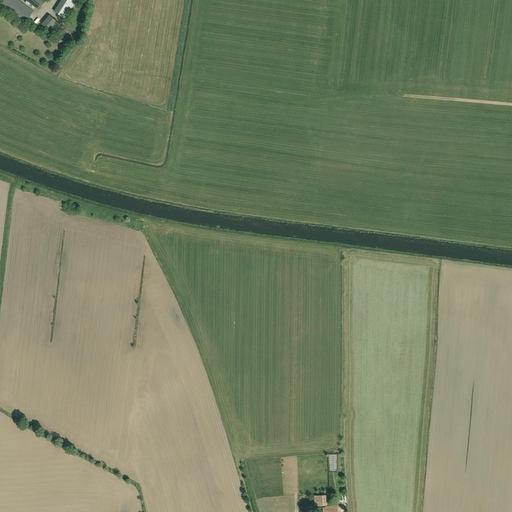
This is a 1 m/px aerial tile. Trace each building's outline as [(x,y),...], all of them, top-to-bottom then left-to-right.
[(0,0),(0,3),(25,22),(33,11),(18,0),(0,0)] [(45,0),(26,0),(39,9),(45,0)] [(61,0),(54,11),(65,19),(73,6),(75,7),(77,4),(75,3),(77,0),(61,0)] [(49,15),(41,24),(55,36),(63,27),(49,15)] [(314,496),(315,501),(317,501),(317,505),(326,505),(326,496),(314,496)]
